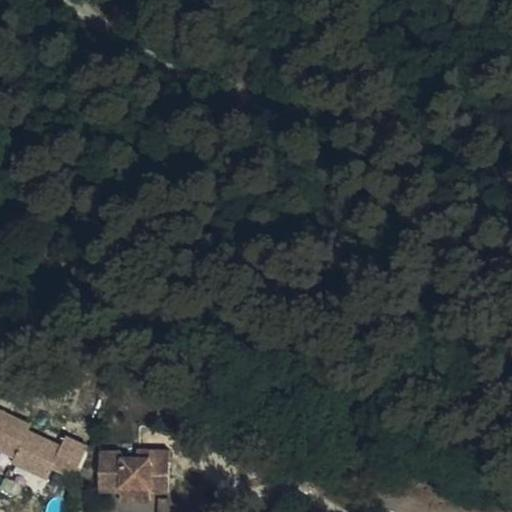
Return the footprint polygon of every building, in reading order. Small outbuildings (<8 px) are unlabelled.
[(10,457),(31,466),(36,454),(50,461),(71,471),(86,440),(64,431),(60,440),(26,424),(27,419),(0,405),(0,445),(12,451),(10,457)] [(150,457),(150,448),(138,447),(138,457),(150,457)] [(163,448),(150,448),(150,457),(138,457),(122,457),(122,451),(100,450),(98,492),(119,494),(120,486),(148,488),(148,495),(169,496),(170,466),(163,464),(163,448)] [(171,449),(163,448),(163,464),(170,466),(171,449)] [(36,454),(31,466),(46,473),(50,461),(36,454)] [(120,486),(119,494),(119,501),(147,502),(148,495),(148,488),(120,486)]
